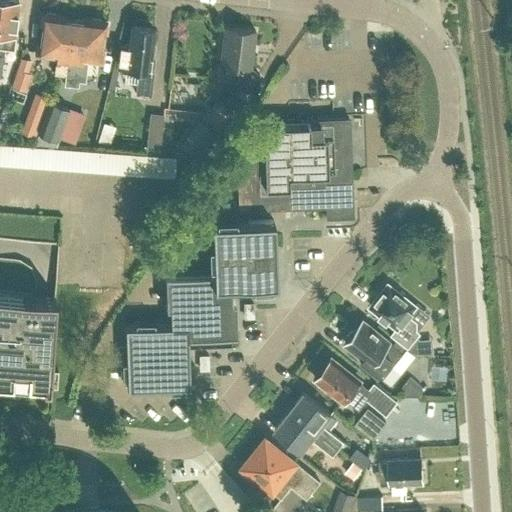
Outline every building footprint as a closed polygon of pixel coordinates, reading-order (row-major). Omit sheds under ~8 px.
[(0,0),(0,44),(12,46),(18,0),(0,0)] [(66,74),(73,17),(55,15),(55,12),(45,11),(45,14),(42,13),(38,50),(55,52),(54,57),(59,58),(58,63),(55,63),(54,72),(66,74)] [(91,19),(73,17),(66,74),(68,74),(67,83),(81,85),(81,79),(88,80),(91,56),(103,57),(104,48),(107,49),(110,22),(100,20),(101,17),(91,16),(91,19)] [(150,54),(153,27),(131,24),(128,44),(120,43),(117,65),(139,68),(136,92),(151,94),(153,70),(148,69),(149,66),(153,66),(154,56),(150,54)] [(246,91),(259,73),(251,67),(255,29),(224,25),(220,63),(245,66),(245,67),(234,82),(246,91)] [(99,120),(71,113),(73,108),(48,99),(36,132),(59,138),(61,134),(66,135),(64,138),(92,146),(94,140),(94,141),(99,120)] [(36,128),(43,108),(32,104),(25,124),(36,128)] [(160,149),(163,113),(150,112),(147,147),(160,149)] [(325,205),(326,205),(326,216),(352,215),(351,190),(326,190),(326,178),(340,178),(351,177),(351,176),(346,176),(344,118),(349,118),(349,117),(347,117),(323,118),(323,122),(263,123),(263,155),(255,155),(255,150),(237,150),(239,207),(248,207),(264,207),(307,205),(325,205)] [(198,120),(180,145),(192,154),(210,129),(198,120)] [(224,138),(210,129),(192,154),(206,164),(224,138)] [(43,147),(0,143),(0,163),(42,167),(43,147)] [(230,283),(275,282),(276,282),(274,232),(274,218),(264,219),(248,219),(239,219),(211,220),(212,257),(213,271),(202,271),(177,272),(168,272),(169,307),(170,322),(160,323),(125,324),(124,324),(126,375),(126,387),(167,386),(189,385),(188,362),(188,357),(188,349),(188,348),(187,335),(231,333),(232,333),(232,331),(231,298),(231,297),(230,283)] [(396,337),(408,346),(415,352),(429,353),(430,339),(420,338),(413,333),(418,328),(418,321),(409,313),(416,304),(389,283),(370,305),(388,320),(389,319),(397,326),(392,333),(396,337)] [(0,292),(0,381),(56,385),(57,368),(49,367),(54,296),(41,295),(0,292)] [(392,365),(403,352),(408,346),(396,337),(391,343),(389,341),(391,339),(380,330),(378,332),(362,319),(354,329),(351,330),(346,336),(346,339),(345,341),(364,357),(361,361),(379,376),(390,363),(392,365)] [(359,407),(372,391),(359,381),(360,379),(332,357),(330,359),(327,359),(323,365),(323,368),(316,377),(330,389),(328,391),(341,402),(346,396),(359,407)] [(403,394),(420,394),(423,386),(411,375),(399,382),(403,394)] [(290,409),(339,449),(344,442),(323,424),(332,413),(304,391),(290,409)] [(373,438),(387,421),(368,406),(353,425),(373,438)] [(333,455),(339,449),(290,409),(275,428),(302,450),(311,438),(333,455)] [(291,484),(307,497),(320,481),(266,437),(245,464),(262,478),(262,481),(268,485),(271,485),(274,487),(284,494),(291,484)] [(406,492),(406,483),(423,482),(421,457),(379,459),(381,484),(393,483),(393,492),(406,492)] [(348,511),(355,495),(340,487),(330,511),(348,511)] [(382,494),(356,495),(351,509),(383,507),(382,494)]
